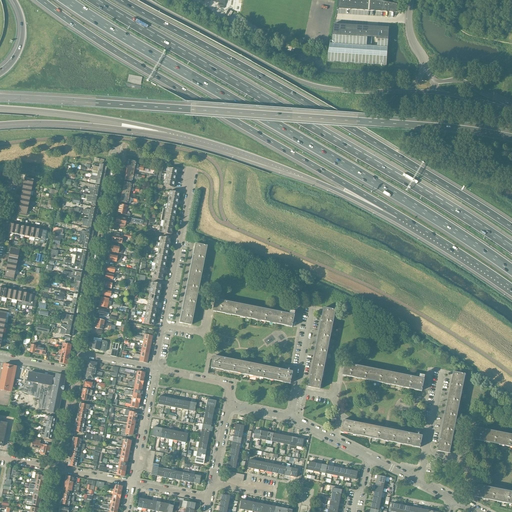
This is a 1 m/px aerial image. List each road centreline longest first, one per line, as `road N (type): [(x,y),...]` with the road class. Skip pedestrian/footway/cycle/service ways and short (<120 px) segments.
road 1 (motorway): [(65,0),(511,270)]
road 2 (motorway): [(511,138),(423,125),(0,98)]
road 3 (motorway): [(511,245),(94,0)]
road 4 (motorway): [(511,227),(121,0)]
road 5 (motorway): [(39,0),(397,215)]
road 6 (motorway): [(177,133),(397,215)]
road 7 (residential): [(79,353),(119,152)]
road 8 (motorway): [(0,107),(177,133)]
road 9 (motorway): [(0,123),(177,133)]
road 10 (residential): [(162,325),(190,169)]
road 11 (motorway): [(397,215),(511,288)]
